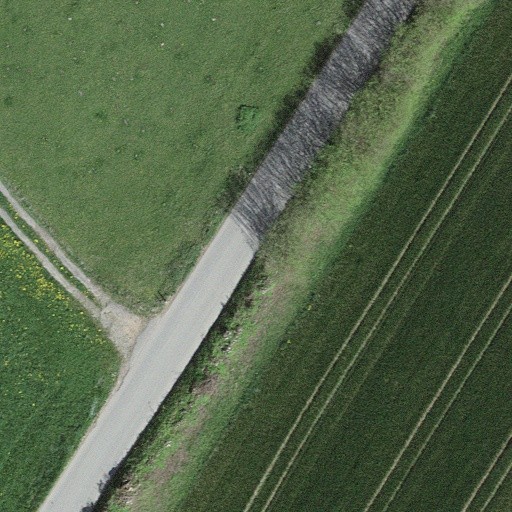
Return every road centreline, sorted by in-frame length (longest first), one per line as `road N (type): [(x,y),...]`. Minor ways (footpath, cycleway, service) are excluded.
road 1 (tertiary): [(63,511),(385,0)]
road 2 (track): [(0,196),(157,362)]
